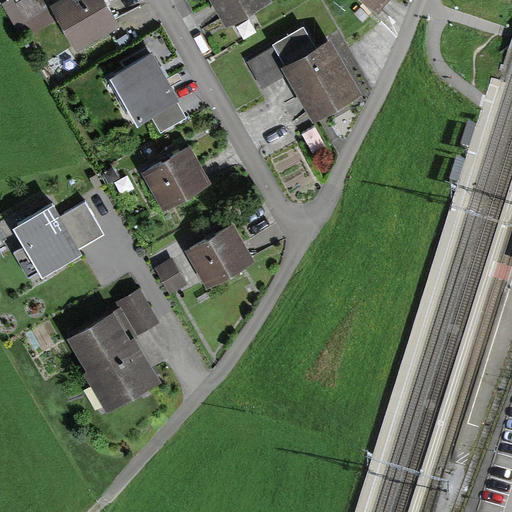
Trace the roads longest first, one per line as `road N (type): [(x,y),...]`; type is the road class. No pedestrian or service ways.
road 1 (residential): [(300,248),(229,365),(109,503)]
road 2 (residential): [(159,0),(300,248)]
road 3 (residential): [(423,0),(300,248)]
